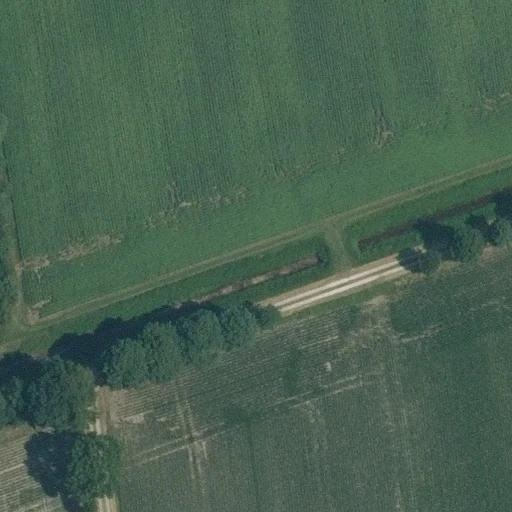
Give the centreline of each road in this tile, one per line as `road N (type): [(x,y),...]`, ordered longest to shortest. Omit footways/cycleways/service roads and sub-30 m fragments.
road 1 (track): [(0,409),(511,229)]
road 2 (track): [(89,378),(105,511)]
